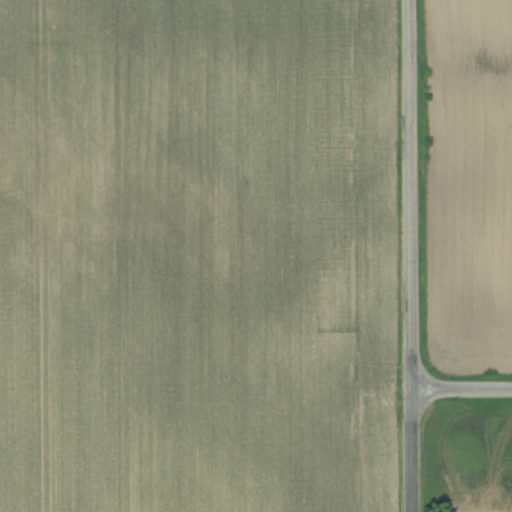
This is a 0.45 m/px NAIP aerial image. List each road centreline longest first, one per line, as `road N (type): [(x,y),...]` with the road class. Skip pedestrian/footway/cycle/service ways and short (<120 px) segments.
road 1 (residential): [(412,390),(410,0)]
road 2 (tertiary): [(413,511),(412,390)]
